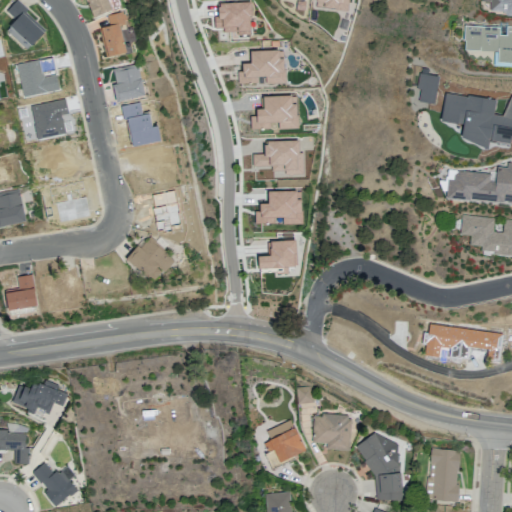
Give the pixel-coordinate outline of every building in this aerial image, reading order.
[(5,10),(15,0),(17,0),(27,9),(25,11),(44,30),(30,46),(9,25),(14,19),(5,10)] [(106,0),(110,9),(92,17),(84,0),(106,0)] [(481,0),(511,0),(511,15),(505,15),(502,11),(489,10),(489,2),(481,1),(481,0)] [(213,16),(217,16),(217,3),(250,1),(251,16),(248,16),(249,34),(236,35),(236,31),(222,32),(222,27),(214,28),(213,16)] [(106,15),(121,11),(122,14),(123,13),(126,20),(123,21),(124,24),(118,25),(122,44),(128,42),(131,52),(123,54),(123,52),(105,57),(98,28),(108,25),(106,15)] [(463,25),(463,40),(464,40),(463,49),(493,51),(492,65),(511,66),(511,26),(506,26),(505,35),(498,34),(498,27),(463,25)] [(112,69),(135,63),(140,80),(143,79),(147,92),(143,93),(144,95),(124,99),(125,101),(115,102),(111,85),(115,84),(112,69)] [(0,192),(17,188),(24,220),(0,226),(0,192)] [(254,223),(273,222),(273,217),(281,216),(281,224),(301,223),(301,210),(300,210),(300,198),(295,199),(295,190),(267,191),(267,203),(259,203),(259,210),(253,210),(254,223)] [(511,219),(461,214),(459,234),(469,235),(468,244),(480,245),(480,250),(493,251),(493,254),(511,255),(511,219)] [(149,235),(155,240),(159,236),(167,244),(163,248),(168,253),(167,255),(173,260),(163,271),(157,266),(155,267),(160,271),(153,279),(149,275),(147,277),(124,258),(136,245),(139,247),(149,235)] [(257,256),(258,268),(281,267),(281,274),(287,273),(286,266),(293,266),(296,264),(294,239),(269,241),(266,242),(266,253),(269,253),(269,255),(257,256)] [(15,277),(30,274),(35,305),(7,310),(3,291),(17,288),(15,277)] [(11,403),(34,412),(35,408),(47,413),(51,402),(61,406),(67,390),(42,381),(40,385),(32,382),(29,388),(17,384),(11,403)] [(296,403),(313,402),(311,385),(294,387),(296,403)] [(348,450),(350,415),(313,414),(311,442),(326,443),(325,448),(348,450)] [(267,452),(272,449),(278,462),(304,450),(294,427),(262,442),(267,452)] [(28,464),(28,446),(24,446),(25,431),(0,430),(0,449),(13,450),(13,464),(28,464)] [(400,499),(398,438),(367,439),(370,500),(400,499)] [(456,501),(459,450),(430,448),(429,464),(434,464),(432,500),(456,501)] [(75,490),(60,469),(53,475),(43,463),(31,472),(45,490),(42,492),(53,507),(75,490)] [(290,511),(289,492),(265,493),(266,511),(290,511)]
